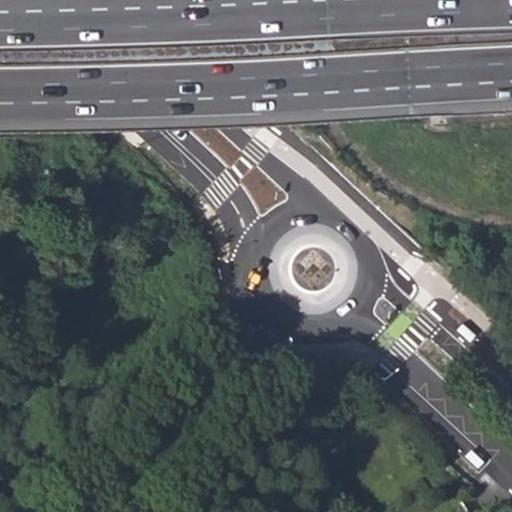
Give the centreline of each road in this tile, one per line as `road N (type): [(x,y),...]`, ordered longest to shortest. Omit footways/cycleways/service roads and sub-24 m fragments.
road 1 (motorway): [(0,81),(511,61)]
road 2 (motorway): [(511,8),(0,24)]
road 3 (secondary): [(42,0),(222,189),(259,267)]
road 4 (secondary): [(320,213),(99,0)]
road 5 (tertiary): [(273,306),(77,511)]
road 6 (secondary): [(350,314),(511,463)]
road 7 (secondary): [(511,396),(372,272)]
